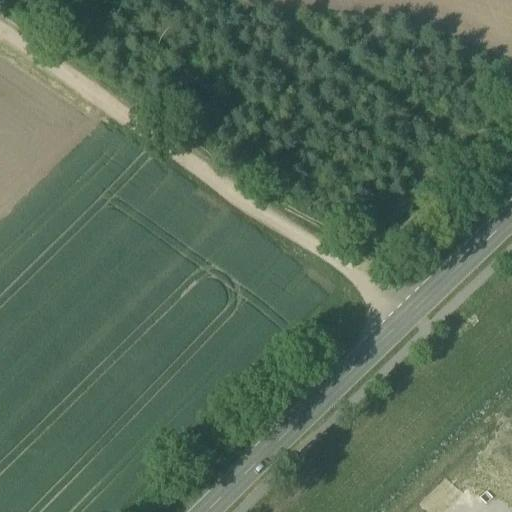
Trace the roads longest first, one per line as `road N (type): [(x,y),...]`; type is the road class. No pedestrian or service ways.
road 1 (track): [(0,27),(410,315)]
road 2 (secondary): [(210,511),(511,220)]
